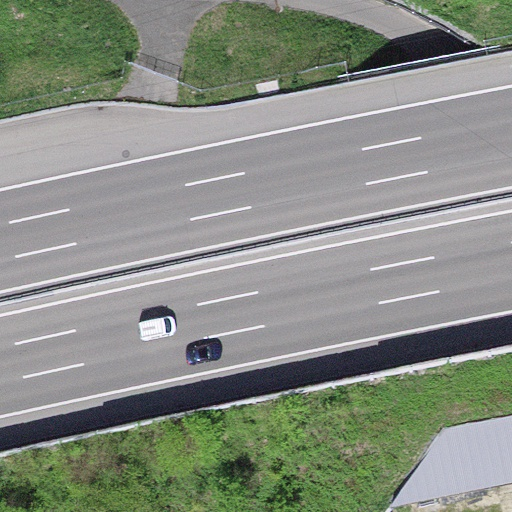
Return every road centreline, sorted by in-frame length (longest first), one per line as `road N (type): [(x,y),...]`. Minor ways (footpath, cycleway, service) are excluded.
road 1 (motorway): [(0,366),(511,261)]
road 2 (motorway): [(511,137),(0,241)]
road 3 (residential): [(330,0),(402,25),(511,99)]
